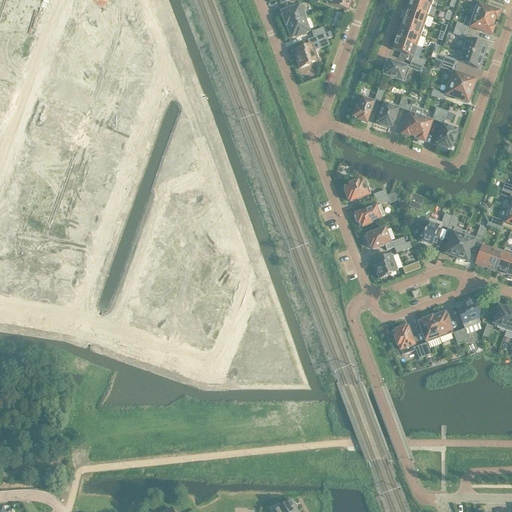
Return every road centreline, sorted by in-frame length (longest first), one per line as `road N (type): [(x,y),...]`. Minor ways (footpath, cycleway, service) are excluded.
road 1 (residential): [(169,62),(254,278),(222,371),(76,322)]
road 2 (residential): [(320,121),(455,164),(511,19)]
road 3 (residential): [(76,322),(169,62)]
road 4 (residential): [(0,187),(60,0)]
road 5 (residential): [(305,128),(369,297)]
road 6 (residential): [(258,0),(305,128)]
road 7 (residential): [(369,297),(375,312),(391,318),(481,283)]
road 8 (residential): [(320,121),(364,0)]
